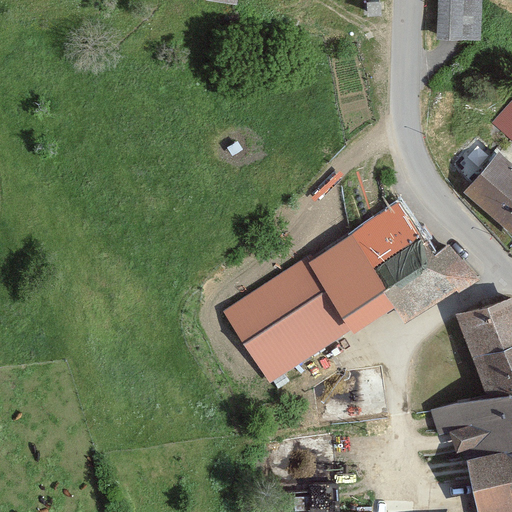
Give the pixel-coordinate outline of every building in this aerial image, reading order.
[(440,0),(440,39),(479,39),(479,0),(440,0)] [(511,101),(491,123),(511,142),(511,101)] [(511,164),(499,153),(463,194),(511,235),(511,164)] [(459,294),(481,279),(450,244),(434,257),(399,203),(352,235),(395,309),(405,324),(457,291),(459,294)] [(223,312),(270,382),(351,331),(355,334),(395,309),(352,235),(314,259),(311,254),(223,312)] [(511,297),(455,314),(485,395),(511,389),(511,297)] [(511,389),(485,395),(430,410),(439,436),(449,433),(457,454),(511,442),(511,389)] [(511,511),(511,442),(457,454),(468,461),(478,511),(511,511)]
